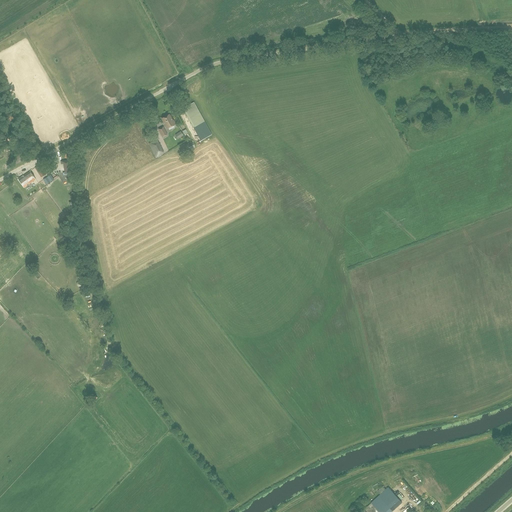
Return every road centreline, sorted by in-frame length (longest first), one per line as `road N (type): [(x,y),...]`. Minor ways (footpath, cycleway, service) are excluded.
road 1 (track): [(511,396),(304,464),(231,511)]
road 2 (track): [(395,35),(216,63),(180,80)]
road 3 (unclassified): [(0,179),(180,80)]
